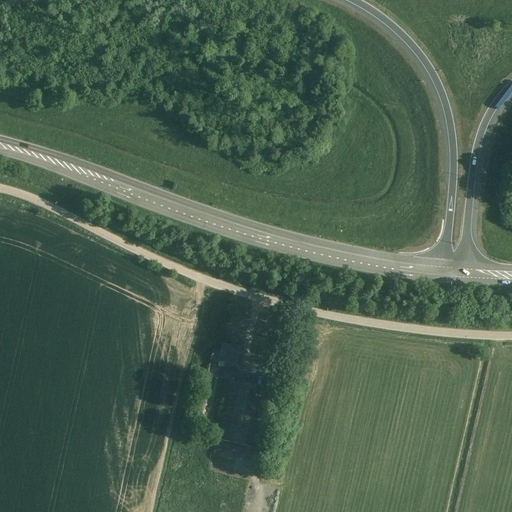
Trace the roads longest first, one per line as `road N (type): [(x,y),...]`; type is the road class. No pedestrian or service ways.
road 1 (unclassified): [(0,189),(258,299),(377,324),(511,336)]
road 2 (trunk): [(0,151),(267,246),(452,280)]
road 3 (trunk): [(443,263),(384,257),(236,220),(0,140)]
road 4 (motorway): [(353,0),(412,46),(443,98),(453,153),(443,263)]
road 5 (motorway): [(463,265),(474,153),(490,111),(511,86)]
